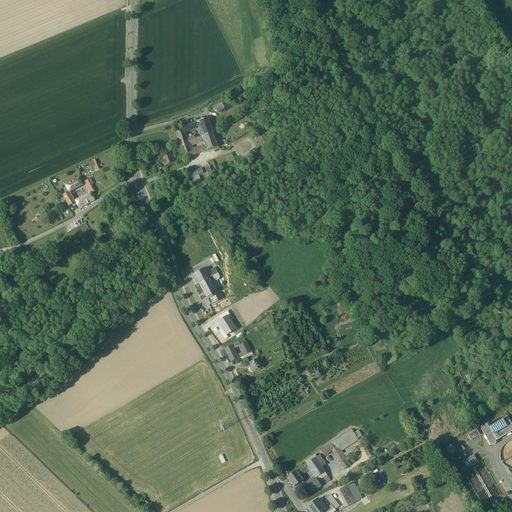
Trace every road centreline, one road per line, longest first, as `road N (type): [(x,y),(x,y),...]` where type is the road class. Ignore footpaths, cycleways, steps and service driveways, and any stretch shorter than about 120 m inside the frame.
road 1 (secondary): [(281,511),(236,394),(178,289),(137,178)]
road 2 (secondary): [(137,178),(132,0)]
road 3 (unclassified): [(137,178),(0,256)]
road 4 (track): [(0,59),(131,7)]
